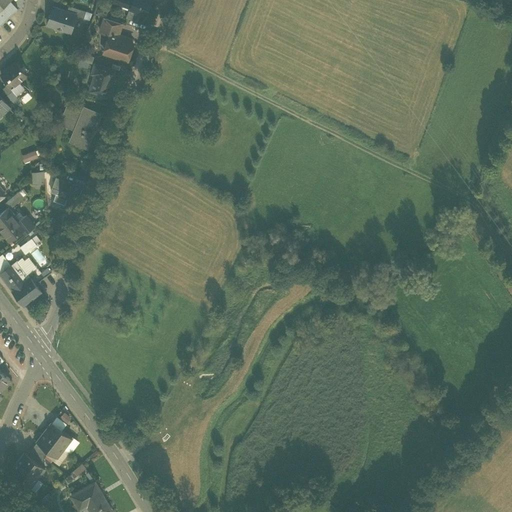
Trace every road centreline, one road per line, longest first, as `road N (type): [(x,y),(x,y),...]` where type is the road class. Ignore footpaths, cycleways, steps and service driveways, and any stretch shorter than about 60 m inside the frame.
road 1 (track): [(511,255),(474,200),(155,42)]
road 2 (residential): [(38,352),(58,310),(72,238),(172,0)]
road 3 (tertiary): [(38,352),(149,511)]
road 4 (residential): [(402,511),(511,387)]
